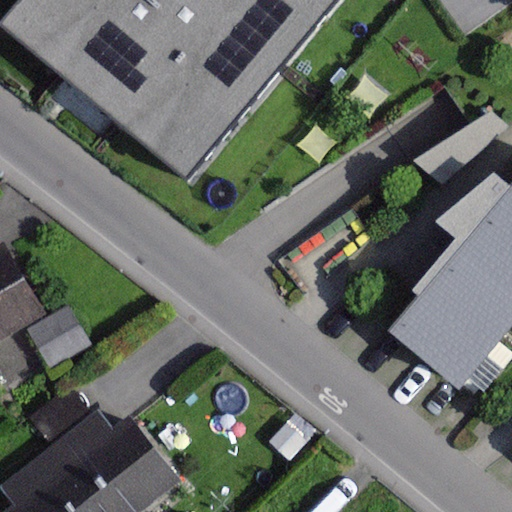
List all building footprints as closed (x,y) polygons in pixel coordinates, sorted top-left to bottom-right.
[(5,0),(0,7),(0,21),(180,172),(323,0),(5,0)] [(511,188),(399,326),(467,382),(511,327),(511,188)] [(0,337),(50,308),(12,245),(0,252),(0,337)] [(72,304),(31,327),(52,364),(93,341),(72,304)] [(63,428),(95,396),(74,376),(43,408),(63,428)] [(104,415),(59,450),(107,511),(138,511),(184,477),(140,420),(120,436),(104,415)] [(107,511),(59,450),(14,484),(30,505),(21,511),(107,511)]
